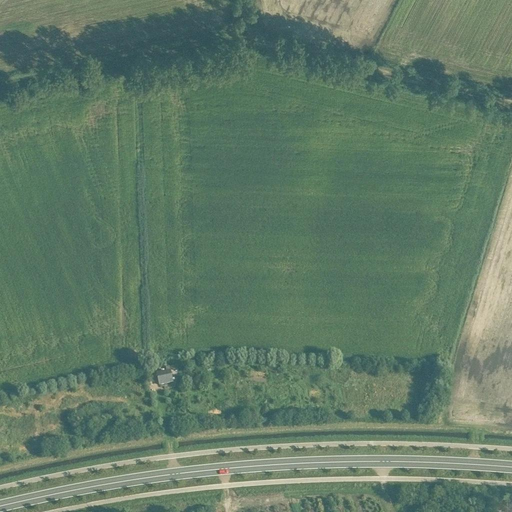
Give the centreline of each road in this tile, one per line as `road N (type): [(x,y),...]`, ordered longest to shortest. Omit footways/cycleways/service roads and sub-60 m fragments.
road 1 (secondary): [(0,506),(298,462),(511,467)]
road 2 (track): [(511,99),(250,37),(244,0)]
